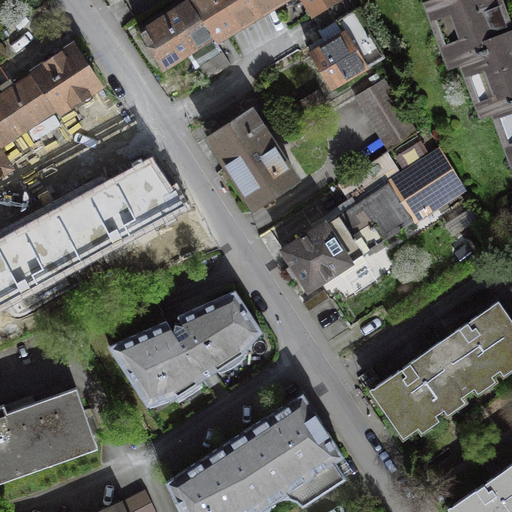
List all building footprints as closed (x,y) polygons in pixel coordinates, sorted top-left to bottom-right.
[(280,0),(188,0),(189,2),(210,36),(223,29),(225,33),(280,0)] [(336,0),(302,0),(312,15),(336,0)] [(384,56),(349,0),(336,0),(312,15),(328,42),(310,53),(331,88),(384,56)] [(493,105),(511,98),(511,34),(510,36),(496,0),(444,0),(430,6),(441,36),(452,32),(472,86),(484,81),(493,105)] [(210,36),(189,2),(140,33),(161,67),(210,36)] [(0,63),(9,58),(0,43),(0,63)] [(35,73),(0,95),(0,175),(11,168),(0,150),(0,144),(57,107),(60,112),(99,85),(74,45),(33,71),(35,73)] [(222,52),(200,66),(208,79),(230,64),(222,52)] [(416,132),(383,79),(357,94),(391,149),(416,132)] [(318,90),(294,105),(304,122),(329,107),(318,90)] [(511,98),(493,105),(504,134),(511,131),(511,98)] [(296,180),(250,109),(207,136),(254,208),(296,180)] [(389,184),(412,220),(464,187),(441,151),(401,176),(389,184)] [(339,185),(354,207),(326,224),(324,222),(281,249),(308,290),(412,220),(389,184),(401,176),(386,155),(339,185)] [(165,220),(176,213),(148,163),(48,216),(51,222),(75,267),(37,287),(49,312),(183,252),(165,220)] [(0,333),(49,312),(37,287),(75,267),(51,222),(0,249),(0,333)] [(166,320),(109,346),(147,405),(171,399),(246,350),(246,347),(262,331),(235,290),(177,315),(183,324),(175,322),(173,330),(166,320)] [(434,344),(467,390),(511,358),(511,319),(498,300),(434,344)] [(467,390),(434,344),(370,389),(403,435),(467,390)] [(0,480),(97,446),(75,387),(6,411),(4,404),(0,404),(0,480)] [(343,456),(302,393),(166,481),(180,511),(265,511),(267,511),(270,506),(273,502),(275,500),(279,498),(282,497),(285,497),(288,497),(293,498),(295,499),(298,500),(303,504),(345,477),(335,461),(343,456)] [(511,511),(511,462),(450,506),(453,511),(511,511)] [(153,511),(144,493),(101,511),(153,511)]
